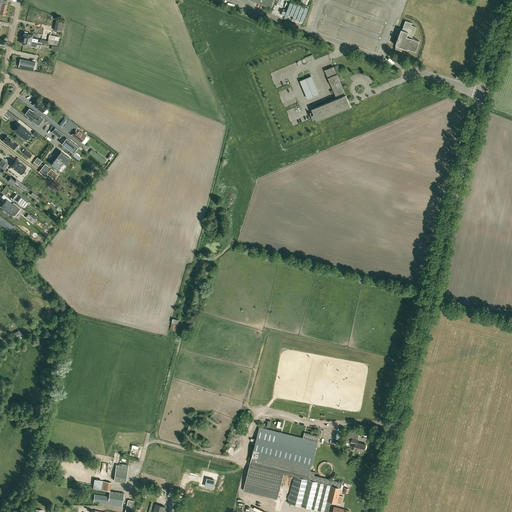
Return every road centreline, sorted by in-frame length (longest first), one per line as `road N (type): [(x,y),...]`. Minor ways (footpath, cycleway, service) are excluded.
road 1 (tertiary): [(374,511),(484,95)]
road 2 (track): [(255,409),(241,462),(153,440),(197,269),(231,238)]
road 3 (track): [(255,409),(247,401),(265,330),(237,277),(231,238)]
